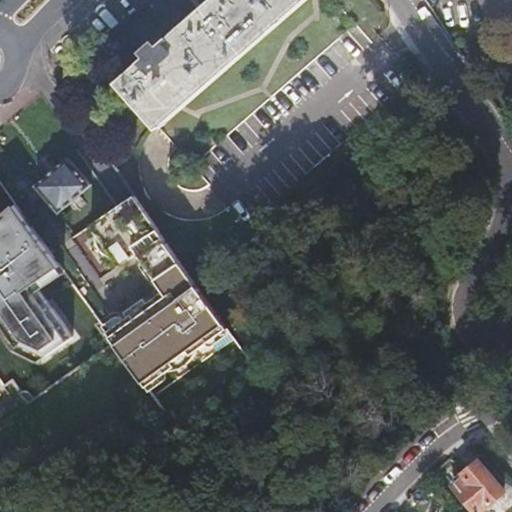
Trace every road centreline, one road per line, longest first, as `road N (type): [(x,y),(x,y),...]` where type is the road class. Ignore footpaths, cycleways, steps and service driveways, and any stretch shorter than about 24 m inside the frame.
road 1 (residential): [(396,0),(507,174),(499,231),(466,296),(487,322),(511,320)]
road 2 (unknown): [(264,163),(413,27)]
road 3 (residential): [(511,406),(471,420),(434,448),(374,511)]
